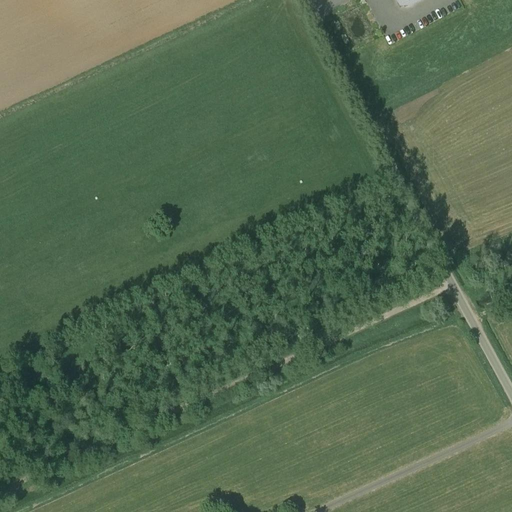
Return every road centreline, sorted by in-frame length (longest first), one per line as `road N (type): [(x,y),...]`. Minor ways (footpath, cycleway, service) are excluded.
road 1 (unclassified): [(511,391),(309,0)]
road 2 (unknown): [(511,426),(320,511)]
